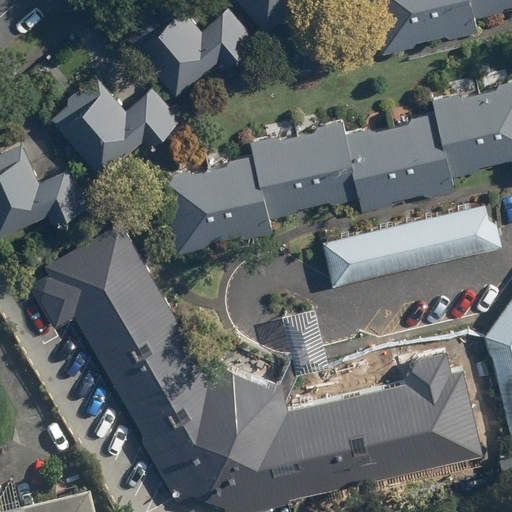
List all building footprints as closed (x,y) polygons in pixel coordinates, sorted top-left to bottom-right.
[(233,58),(260,33),(230,1),(214,16),(198,0),(171,0),(141,28),(191,82),(225,50),(233,58)] [(257,0),(276,19),(295,0),(257,0)] [(511,4),(511,0),(384,0),(398,48),(486,23),(483,13),(511,4)] [(158,138),(186,115),(155,79),(133,98),(104,65),(54,109),(105,166),(149,128),(158,138)] [(359,130),(354,110),(252,136),(255,146),(164,169),(184,248),(274,225),(269,207),(365,183),(369,201),(463,177),(460,165),(511,151),(511,70),(439,89),(444,108),(359,130)] [(58,217),(92,203),(75,162),(44,175),(29,139),(0,150),(0,223),(2,230),(54,208),(58,217)] [(511,225),(506,195),(328,232),(337,274),(511,238),(511,225)] [(61,249),(45,293),(59,319),(84,305),(173,472),(186,492),(204,483),(233,495),(233,510),(487,445),(459,339),(410,351),(416,374),(282,409),(250,349),(211,370),(127,213),(61,249)] [(511,296),(490,328),(511,408),(511,296)] [(320,302),(288,310),(303,362),(335,353),(320,302)] [(105,511),(101,496),(33,511),(105,511)]
